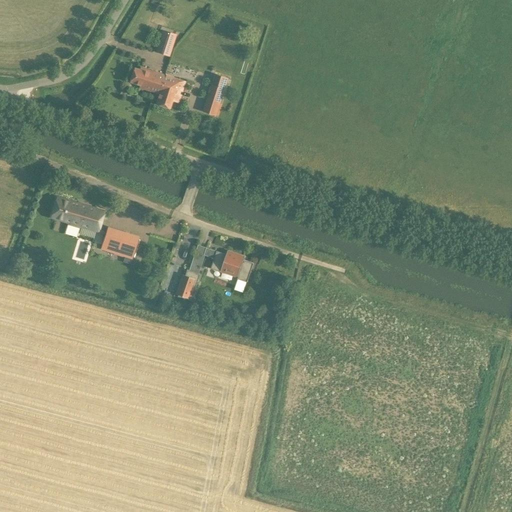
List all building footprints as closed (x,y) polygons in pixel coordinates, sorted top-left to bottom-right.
[(169,56),(174,33),(159,29),(153,52),(169,56)] [(155,92),(159,94),(165,75),(140,67),(139,69),(134,67),(129,82),(139,85),(139,87),(155,92)] [(215,73),(204,111),(216,114),(229,77),(215,73)] [(165,75),(159,94),(156,103),(170,108),(172,100),(179,102),(186,81),(165,75)] [(95,239),(97,231),(103,211),(57,197),(51,217),(76,224),(73,233),(95,239)] [(100,248),(132,258),(138,238),(106,228),(100,248)] [(244,260),(216,251),(210,268),(220,271),(221,268),(239,274),(237,279),(247,282),(254,263),(244,259),(244,260)] [(200,274),(187,269),(178,296),(191,301),(200,274)]
